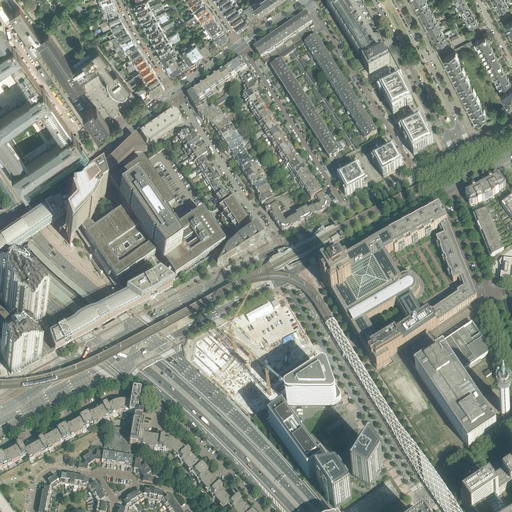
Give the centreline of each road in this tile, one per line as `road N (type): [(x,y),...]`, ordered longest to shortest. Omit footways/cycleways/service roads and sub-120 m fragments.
road 1 (primary): [(309,511),(203,403),(44,266),(0,213)]
road 2 (primary): [(0,232),(294,511)]
road 3 (tertiary): [(283,278),(422,501)]
road 4 (tertiary): [(429,495),(291,274)]
road 5 (residential): [(417,176),(307,1)]
road 6 (primary): [(323,511),(180,363)]
road 7 (primary): [(133,370),(280,511)]
road 8 (unclassified): [(21,220),(175,91)]
road 9 (residential): [(349,212),(241,45)]
road 10 (residential): [(175,91),(271,253)]
road 11 (tertiary): [(291,274),(447,188)]
road 12 (residential): [(165,409),(152,398),(118,393),(22,434)]
road 13 (residential): [(373,0),(445,136)]
road 14 (tertiary): [(129,319),(21,220)]
road 15 (tertiary): [(271,253),(143,321)]
road 16 (residential): [(461,127),(394,0)]
road 17 (residential): [(262,511),(165,409)]
road 18 (tertiary): [(0,251),(103,345)]
